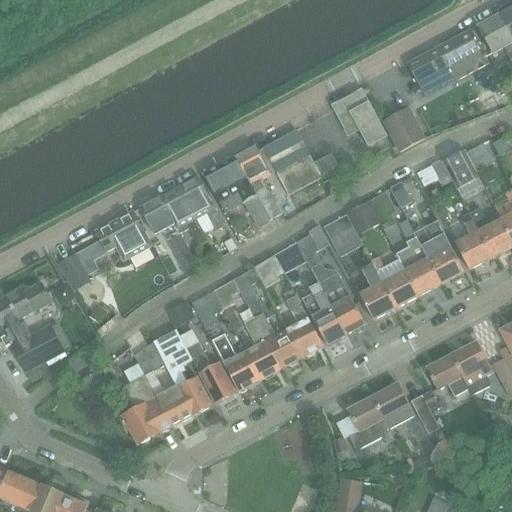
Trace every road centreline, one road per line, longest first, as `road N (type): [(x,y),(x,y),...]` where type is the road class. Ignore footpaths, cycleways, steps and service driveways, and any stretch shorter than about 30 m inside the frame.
road 1 (residential): [(0,265),(490,0)]
road 2 (residential): [(511,292),(181,463),(165,497)]
road 3 (residential): [(0,391),(33,441),(165,497)]
